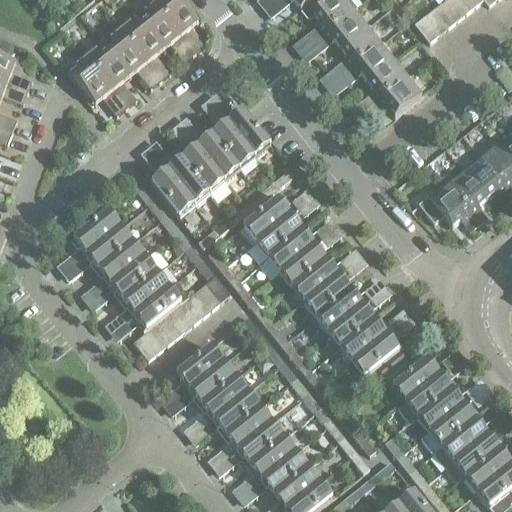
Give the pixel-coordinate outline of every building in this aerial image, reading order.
[(175,0),(162,0),(153,8),(194,58),(204,50),(190,33),(197,27),(175,0)] [(293,4),(301,13),(316,0),(324,9),(334,1),(333,0),(280,0),(278,2),(285,10),(293,4)] [(313,34),(320,43),(354,15),(358,13),(347,0),(335,0),(334,1),(324,9),(316,0),(301,13),(309,23),(314,20),(320,28),(313,34)] [(445,4),(442,6),(457,25),(467,17),(452,0),(450,0),(445,4)] [(452,0),(467,17),(475,10),(466,0),(452,0)] [(466,0),(475,10),(484,3),(480,0),(466,0)] [(495,0),(480,0),(484,3),(489,9),(498,2),(495,0)] [(150,4),(133,18),(136,22),(136,21),(163,55),(170,50),(184,67),(194,58),(153,8),(150,4)] [(442,6),(433,13),(448,32),(457,25),(442,6)] [(433,13),(424,21),(439,40),(448,32),(433,13)] [(334,45),(340,53),(367,31),(354,15),(320,43),(327,51),(334,45)] [(119,35),(160,86),(170,77),(157,60),(163,55),(136,21),(136,22),(119,35)] [(424,21),(415,28),(430,47),(439,40),(424,21)] [(340,68),(347,77),(382,49),(367,31),(340,53),(347,62),(340,68)] [(103,49),(130,82),(136,77),(150,94),(160,86),(119,35),(103,49)] [(86,62),(126,113),(137,104),(123,87),(130,82),(103,49),(86,62)] [(361,79),(368,88),(395,66),(382,49),(347,77),(354,85),(361,79)] [(0,86),(27,97),(32,84),(11,77),(15,68),(0,62),(0,86)] [(126,113),(86,62),(68,77),(95,110),(102,104),(116,121),(126,113)] [(367,101),(374,109),(408,82),(395,66),(368,88),(374,95),(367,101)] [(422,100),(408,82),(374,109),(381,119),(388,113),(395,122),(422,100)] [(0,105),(1,101),(22,109),(27,97),(0,86),(0,105)] [(228,129),(255,163),(271,150),(244,116),(228,129)] [(0,133),(11,138),(16,125),(0,118),(0,133)] [(255,163),(228,129),(213,141),(241,175),(255,163)] [(0,146),(7,149),(11,138),(0,133),(0,146)] [(497,147),(495,148),(495,149),(497,152),(498,151),(511,168),(511,140),(499,150),(497,147)] [(198,152),(226,187),(241,175),(213,141),(198,152)] [(144,154),(154,171),(168,163),(158,146),(144,154)] [(511,184),(511,185),(511,184),(511,168),(498,151),(497,152),(495,149),(478,162),(480,166),(481,165),(509,200),(510,199),(511,197),(511,184)] [(183,164),(211,199),(226,187),(198,152),(183,164)] [(494,198),(501,206),(504,210),(511,203),(511,202),(510,199),(509,200),(481,165),(480,166),(478,162),(461,175),(464,179),(465,178),(486,205),(494,198)] [(167,177),(195,211),(211,199),(183,164),(167,177)] [(290,174),(274,187),(279,193),(295,180),(290,174)] [(152,189),(180,223),(195,211),(167,177),(152,189)] [(447,187),(445,188),(444,189),(445,189),(447,192),(448,192),(479,230),(488,223),(478,211),(486,205),(465,178),(464,179),(449,191),(447,187)] [(274,187),(259,198),(265,205),(279,193),(274,187)] [(136,195),(149,212),(156,206),(142,189),(136,195)] [(447,192),(445,189),(444,189),(418,209),(434,229),(443,221),(452,232),(460,225),(470,237),(479,230),(448,192),(447,192)] [(259,198),(244,211),(249,217),(265,205),(259,198)] [(290,221),(284,213),(287,211),(281,202),(240,235),(252,250),(255,247),(256,248),(290,221)] [(156,206),(149,212),(162,227),(168,222),(156,206)] [(244,211),(229,222),(235,229),(249,217),(244,211)] [(87,261),(121,234),(108,218),(74,245),(87,261)] [(302,236),(290,221),(256,248),(268,263),(302,236)] [(168,222),(162,227),(174,242),(180,237),(168,222)] [(229,222),(214,235),(219,241),(235,229),(229,222)] [(121,234),(87,261),(99,276),(133,249),(121,234)] [(214,235),(198,247),(204,254),(219,241),(214,235)] [(268,263),(280,278),(314,251),(302,236),(268,263)] [(180,237),(174,242),(185,256),(191,252),(180,237)] [(133,249),(99,276),(111,292),(145,264),(133,249)] [(280,278),(292,293),(326,266),(314,251),(280,278)] [(191,252),(185,256),(198,272),(204,267),(191,252)] [(208,260),(221,276),(228,271),(215,255),(208,260)] [(145,264),(111,292),(123,306),(157,279),(145,264)] [(292,293),(304,308),(338,281),(326,266),(292,293)] [(198,272),(210,287),(216,282),(204,267),(198,272)] [(221,276),(233,291),(240,286),(228,271),(221,276)] [(157,279),(123,306),(135,322),(169,295),(168,293),(157,279)] [(304,308),(316,323),(350,296),(338,281),(304,308)] [(231,301),(216,282),(210,287),(206,290),(221,309),(231,301)] [(376,309),(392,298),(380,282),(365,293),(376,309)] [(94,312),(108,301),(96,286),(82,298),(94,312)] [(233,291),(245,306),(252,301),(240,286),(233,291)] [(179,312),(188,304),(190,303),(176,287),(168,293),(169,295),(135,322),(148,337),(152,333),(161,326),(170,319),(179,312)] [(212,316),(221,309),(206,290),(197,297),(212,316)] [(316,323),(328,338),(363,311),(350,296),(316,323)] [(188,304),(203,323),(212,316),(197,297),(190,303),(188,304)] [(245,306),(257,321),(264,316),(252,301),(245,306)] [(179,312),(194,331),(203,323),(188,304),(179,312)] [(328,338),(340,353),(374,326),(363,311),(328,338)] [(170,319),(185,338),(194,331),(179,312),(170,319)] [(399,333),(412,326),(406,314),(393,321),(399,333)] [(257,321),(269,336),(276,331),(264,316),(257,321)] [(105,327),(117,345),(133,335),(121,317),(105,327)] [(161,326),(176,345),(185,338),(170,319),(161,326)] [(241,327),(241,328),(254,344),(261,338),(248,322),(241,327)] [(152,333),(167,352),(176,345),(161,326),(152,333)] [(340,353),(352,367),(386,340),(374,326),(340,353)] [(269,336),(281,351),(288,346),(276,331),(269,336)] [(143,341),(158,359),(167,352),(152,333),(148,337),(143,341)] [(254,344),(266,358),(273,353),(261,338),(254,344)] [(377,373),(385,382),(406,365),(386,340),(352,367),(365,383),(377,373)] [(158,359),(143,341),(133,348),(148,367),(158,359)] [(281,351),(293,366),(300,361),(288,346),(281,351)] [(211,353),(176,380),(189,396),(223,368),(211,353)] [(266,358),(278,373),(285,368),(273,353),(266,358)] [(293,366),(305,381),(312,376),(300,361),(293,366)] [(385,382),(393,392),(390,394),(396,402),(399,400),(406,408),(440,381),(426,364),(414,374),(406,365),(385,382)] [(223,368),(189,396),(201,410),(235,383),(223,368)] [(278,373),(291,389),(298,383),(285,368),(278,373)] [(305,381),(317,395),(324,390),(312,376),(305,381)] [(417,422),(451,395),(440,381),(406,408),(398,415),(409,429),(417,422)] [(213,426),(247,398),(235,383),(201,410),(213,426)] [(291,389),(303,403),(309,398),(298,383),(291,389)] [(317,395),(337,420),(344,415),(324,390),(317,395)] [(417,422),(428,436),(430,438),(464,411),(451,395),(417,422)] [(247,398),(213,426),(225,441),(259,413),(247,398)] [(303,403),(315,418),(321,413),(309,398),(303,403)] [(420,442),(422,444),(434,459),(476,425),(475,425),(478,423),(472,415),(469,417),(464,411),(430,438),(428,436),(420,442)] [(259,413),(225,441),(237,456),(271,429),(259,413)] [(315,418),(327,433),(333,428),(321,413),(315,418)] [(337,420),(358,446),(364,441),(344,415),(337,420)] [(434,459),(445,473),(446,474),(487,440),(476,425),(434,459)] [(327,433),(339,448),(346,443),(333,428),(327,433)] [(283,444),(271,429),(237,456),(249,471),(283,444)] [(458,489),(465,482),(466,483),(500,455),(487,440),(446,474),(458,489)] [(364,441),(358,446),(369,461),(376,455),(364,441)] [(339,448),(351,463),(357,458),(346,443),(339,448)] [(397,464),(404,458),(392,443),(385,448),(397,464)] [(295,458),(283,444),(249,471),(261,486),(295,458)] [(466,483),(478,498),(511,470),(500,455),(466,483)] [(307,474),(295,458),(261,486),(273,501),(307,474)] [(357,458),(351,463),(363,479),(370,473),(357,458)] [(409,478),(416,473),(404,458),(397,464),(409,478)] [(374,480),(379,486),(395,473),(390,467),(374,480)] [(511,470),(478,498),(489,511),(509,511),(511,510),(511,470)] [(416,473),(409,478),(421,493),(428,488),(416,473)] [(273,501),(281,511),(289,511),(319,488),(307,474),(273,501)] [(359,492),(364,498),(379,486),(374,480),(359,492)] [(289,511),(321,511),(332,504),(319,488),(289,511)] [(428,488),(421,493),(433,508),(440,503),(428,488)] [(344,504),(349,511),(364,498),(359,492),(344,504)] [(426,511),(415,498),(399,511),(426,511)] [(447,511),(440,503),(433,508),(436,511),(447,511)]
